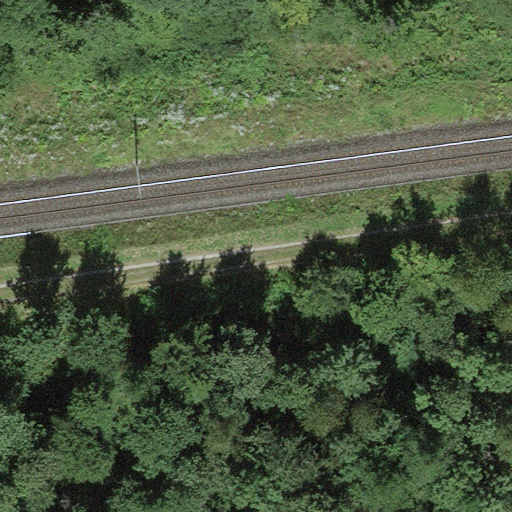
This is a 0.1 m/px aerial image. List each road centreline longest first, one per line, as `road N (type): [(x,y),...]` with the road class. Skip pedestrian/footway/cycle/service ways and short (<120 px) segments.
road 1 (track): [(0,295),(511,218)]
road 2 (track): [(511,87),(0,156)]
